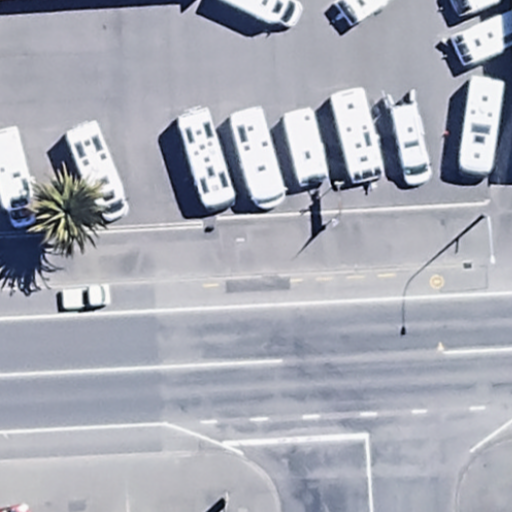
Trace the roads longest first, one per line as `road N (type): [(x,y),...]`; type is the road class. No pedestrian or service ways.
road 1 (trunk): [(360,358),(0,376)]
road 2 (residential): [(368,511),(360,358)]
road 3 (trunk): [(511,351),(360,358)]
